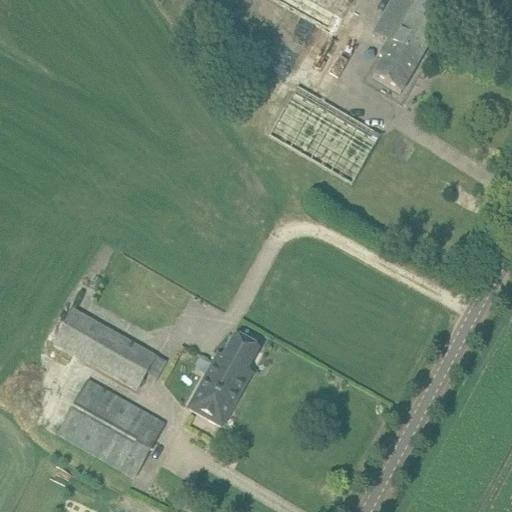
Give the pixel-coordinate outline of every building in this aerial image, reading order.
[(269,0),(314,26),(290,71),(325,92),(360,32),(341,20),(352,0),(269,0)] [(392,44),(372,78),(400,95),(447,15),(442,12),(449,0),(391,0),(373,33),(392,44)] [(511,0),(455,0),(447,15),(495,43),(511,13),(511,0)] [(268,140),(351,189),(382,136),(298,87),(268,140)] [(156,381),(166,364),(73,310),(53,345),(137,392),(146,374),(156,381)] [(229,403),(258,351),(234,338),(211,381),(205,378),(188,410),(221,429),(234,406),(229,403)] [(57,437),(133,481),(164,427),(87,383),(57,437)]
